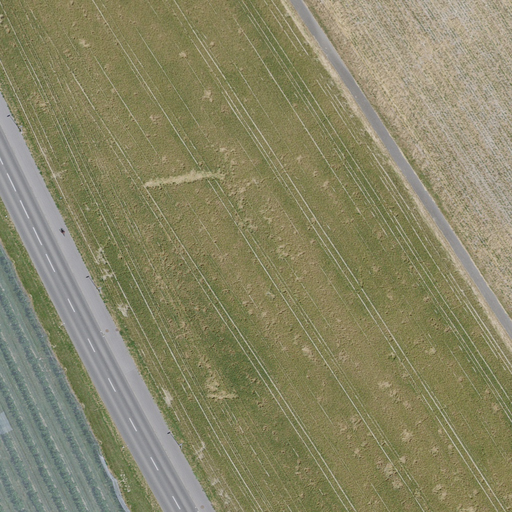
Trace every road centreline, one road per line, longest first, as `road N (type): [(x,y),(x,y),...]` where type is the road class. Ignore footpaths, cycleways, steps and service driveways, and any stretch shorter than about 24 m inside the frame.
road 1 (tertiary): [(0,157),(182,511)]
road 2 (track): [(299,0),(511,330)]
